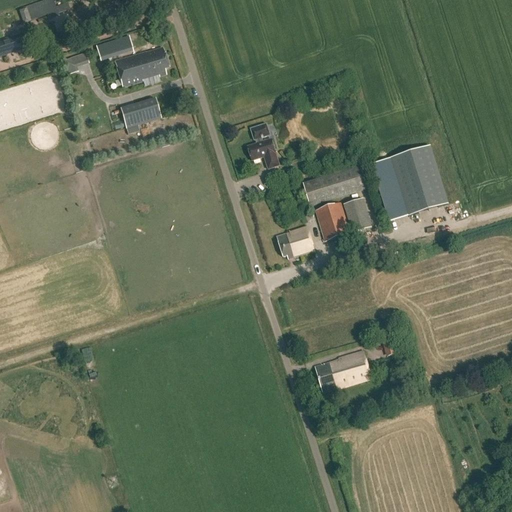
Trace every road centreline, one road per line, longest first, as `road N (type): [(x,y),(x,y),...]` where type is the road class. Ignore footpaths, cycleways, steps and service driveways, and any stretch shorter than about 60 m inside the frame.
road 1 (unclassified): [(334,511),(169,0)]
road 2 (track): [(260,283),(0,364)]
